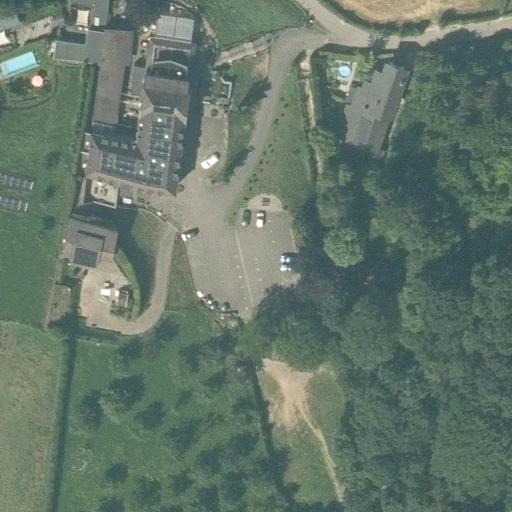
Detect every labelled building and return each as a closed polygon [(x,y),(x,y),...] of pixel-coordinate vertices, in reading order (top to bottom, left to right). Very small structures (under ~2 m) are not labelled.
[(56,40),(53,58),(99,64),(104,30),(105,30),(108,0),(85,0),(92,1),(89,26),(72,24),(70,41),(56,40)] [(21,12),(0,16),(0,29),(24,24),(21,12)] [(124,63),(128,63),(133,33),(108,29),(94,121),(115,124),(124,63)] [(133,195),(138,182),(176,187),(191,75),(188,71),(190,49),(154,45),(151,66),(147,65),(137,139),(91,133),(86,175),(87,175),(84,203),(116,207),(117,196),(133,195)] [(35,54),(2,63),(5,72),(37,63),(35,54)] [(335,137),(377,151),(388,116),(390,117),(405,69),(404,66),(391,61),(387,63),(385,72),(378,69),(374,83),(366,80),(364,89),(356,86),(350,104),(346,102),(335,137)] [(72,253),(112,260),(117,228),(71,220),(65,254),(71,255),(72,253)] [(126,306),(128,290),(120,289),(118,305),(126,306)] [(317,347),(292,345),(290,368),(315,370),(317,347)]
